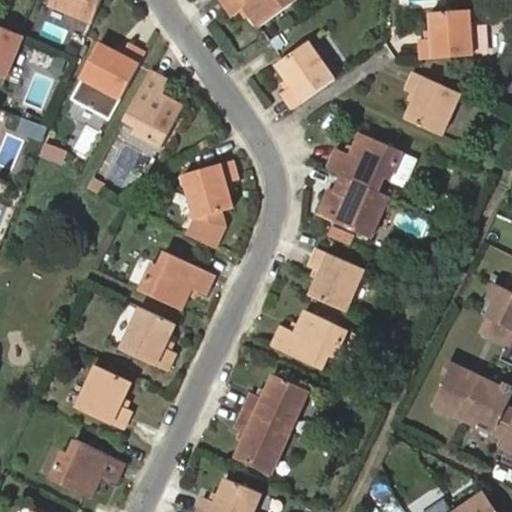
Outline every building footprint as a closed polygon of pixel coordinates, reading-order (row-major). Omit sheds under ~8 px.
[(91,22),(100,0),(51,0),(50,4),(91,22)] [(220,0),(231,15),(237,12),(244,8),(248,14),(256,26),(293,0),(220,0)] [(417,56),(420,57),(472,51),(467,5),(423,12),(424,27),(425,34),(415,37),(417,56)] [(244,8),(237,12),(242,19),(248,14),(244,8)] [(26,38),(21,36),(0,26),(0,74),(8,78),(26,38)] [(425,34),(424,27),(414,28),(415,37),(425,34)] [(279,90),(290,107),(299,101),(335,75),(308,37),(277,58),(286,72),(292,81),(287,85),(279,90)] [(121,100),(147,55),(128,46),(126,50),(123,56),(114,52),(101,45),(81,79),(121,100)] [(123,56),(126,50),(118,45),(114,52),(123,56)] [(64,66),(54,62),(49,73),(59,77),(64,66)] [(162,149),(166,142),(185,109),(172,101),(164,96),(168,89),(171,82),(151,70),(124,120),(137,127),(134,133),(162,149)] [(405,117),(441,135),(462,93),(414,70),(406,87),(410,90),(417,93),(412,103),(405,117)] [(281,76),(287,85),(292,81),(286,72),(281,76)] [(177,95),(168,89),(164,96),(172,101),(177,95)] [(405,100),(412,103),(417,93),(410,90),(405,100)] [(71,103),(67,116),(84,123),(73,152),(89,158),(105,116),(71,103)] [(344,174),(386,194),(406,153),(364,132),(358,145),(354,154),(347,151),(340,148),(330,167),(344,174)] [(41,155),(64,164),(69,150),(46,141),(41,155)] [(351,143),(347,151),(354,154),(358,145),(351,143)] [(223,182),(229,181),(235,179),(232,160),(181,173),(191,217),(230,208),(225,190),(223,182)] [(369,240),(391,196),(386,194),(344,174),(336,192),(338,193),(345,197),(340,207),(332,222),(369,240)] [(231,188),(229,181),(223,182),(225,190),(231,188)] [(334,203),(340,207),(345,197),(338,193),(334,203)] [(308,295),(342,311),(363,268),(318,247),(309,266),(315,268),(321,271),(317,279),(308,295)] [(178,310),(187,293),(191,286),(197,289),(203,292),(214,274),(164,250),(157,263),(152,261),(137,291),(178,310)] [(321,271),(315,268),(311,276),(317,279),(321,271)] [(474,325),(507,341),(511,331),(511,282),(509,288),(496,281),(474,325)] [(191,286),(187,293),(193,296),(197,289),(191,286)] [(162,338),(170,323),(136,306),(116,348),(161,370),(170,353),(164,349),(158,346),(162,338)] [(272,343),(320,368),(327,355),(331,356),(345,329),(308,311),(301,323),(298,330),(292,328),(281,323),(272,343)] [(298,330),(301,323),(296,321),(292,328),(298,330)] [(168,341),(162,338),(158,346),(164,349),(168,341)] [(511,407),(505,404),(511,390),(454,362),(434,401),(506,437),(503,444),(511,448),(511,407)] [(117,404),(129,380),(94,363),(74,405),(118,427),(127,410),(117,404)] [(240,408),(287,431),(308,389),(272,371),(265,386),(261,394),(256,392),(249,389),(240,408)] [(261,394),(265,386),(260,383),(256,392),(261,394)] [(267,473),(287,431),(240,408),(231,427),(237,430),(243,432),(239,441),(232,456),(267,473)] [(233,438),(239,441),(243,432),(237,430),(233,438)] [(56,447),(44,475),(86,495),(96,475),(110,480),(118,462),(69,437),(63,450),(56,447)] [(191,511),(193,511),(245,511),(256,490),(224,474),(216,490),(213,498),(207,495),(200,492),(191,511)] [(211,487),(207,495),(213,498),(216,490),(211,487)] [(486,497),(482,491),(469,500),(473,506),(486,497)] [(473,506),(469,500),(455,509),(457,511),(496,511),(486,497),(473,506)]
